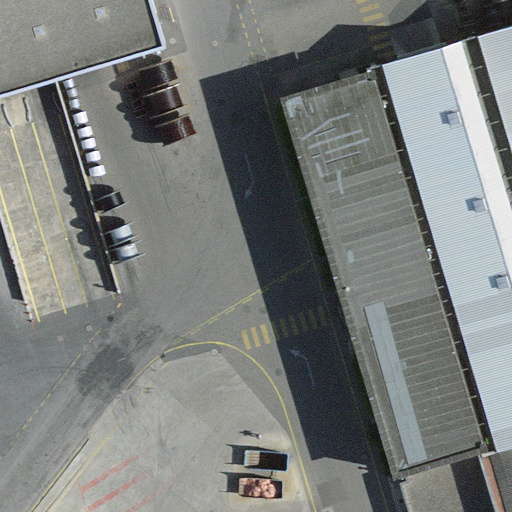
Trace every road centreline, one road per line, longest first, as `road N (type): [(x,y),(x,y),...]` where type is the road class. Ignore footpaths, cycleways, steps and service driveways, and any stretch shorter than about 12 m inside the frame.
road 1 (residential): [(272,209),(24,511)]
road 2 (residential): [(358,511),(272,209)]
road 3 (residential): [(0,226),(90,194),(272,209)]
road 4 (residential): [(219,6),(272,209)]
